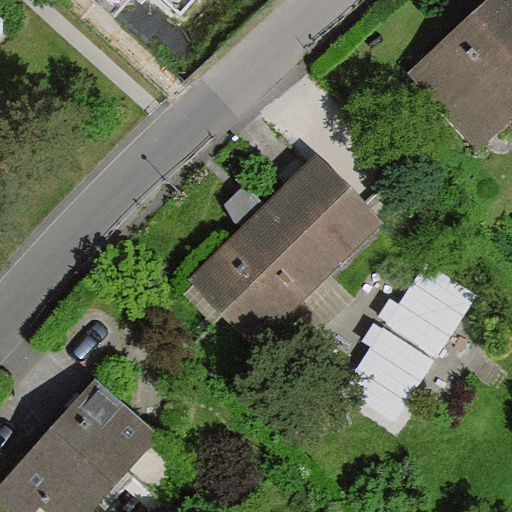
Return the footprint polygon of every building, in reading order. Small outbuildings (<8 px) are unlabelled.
[(511,0),(501,0),(419,75),(451,107),(465,96),(498,128),(511,115),(511,0)] [(0,62),(25,36),(0,13),(0,62)] [(320,173),(208,282),(234,309),(301,247),(323,270),(370,226),(320,173)] [(351,391),(410,422),(481,286),(421,256),(351,391)] [(98,389),(17,480),(43,502),(53,511),(89,511),(100,502),(110,510),(139,481),(165,502),(191,474),(98,389)] [(33,511),(43,502),(17,480),(1,498),(16,511),(33,511)]
